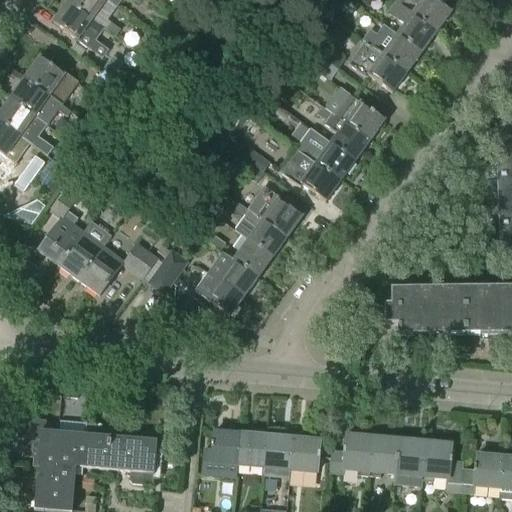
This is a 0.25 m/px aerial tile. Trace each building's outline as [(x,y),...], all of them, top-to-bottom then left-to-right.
[(70,0),(67,5),(103,31),(115,40),(120,33),(108,25),(118,12),(101,0),(70,0)] [(101,0),(118,12),(126,0),(129,0),(138,7),(142,0),(101,0)] [(280,33),(303,1),(301,0),(276,0),(262,20),(280,33)] [(398,0),(394,6),(435,35),(450,14),(429,0),(398,0)] [(67,5),(52,26),(101,61),(108,52),(95,43),(103,31),(67,5)] [(394,6),(387,16),(403,28),(396,38),(420,55),(435,35),(394,6)] [(369,33),(361,43),(363,45),(405,76),(420,55),(396,38),(389,48),(369,33)] [(125,55),(139,65),(147,54),(134,44),(125,55)] [(363,45),(347,67),(366,81),(367,79),(390,96),(405,76),(363,45)] [(324,50),(317,60),(336,74),(343,64),(324,50)] [(39,60),(24,81),(48,99),(61,108),(78,85),(65,76),(64,78),(39,60)] [(317,60),(310,69),(329,83),(336,74),(317,60)] [(107,66),(100,75),(120,89),(127,80),(107,66)] [(100,75),(94,85),(113,99),(120,89),(100,75)] [(24,81),(9,101),(46,128),(47,128),(58,113),(67,120),(70,115),(61,108),(48,99),(24,81)] [(94,85),(87,94),(106,108),(113,99),(94,85)] [(348,98),(333,119),(368,144),(383,123),(348,98)] [(0,113),(0,125),(29,146),(47,158),(52,150),(38,140),(46,128),(9,101),(0,113)] [(320,110),(313,120),(323,127),(320,131),(334,140),(329,147),(353,164),(368,144),(333,119),(320,110)] [(0,125),(0,180),(3,183),(15,167),(14,167),(29,146),(0,125)] [(498,229),(499,254),(511,253),(511,129),(494,130),(495,155),(496,180),(497,204),(498,229)] [(329,147),(315,166),(339,184),(353,164),(329,147)] [(249,153),(242,162),(262,176),(269,167),(249,153)] [(300,156),(283,179),(299,190),(301,188),(324,204),(339,184),(315,166),(307,161),(300,156)] [(52,162),(37,182),(52,192),(45,202),(49,204),(70,175),(52,162)] [(242,162),(236,171),(255,185),(262,176),(242,162)] [(263,189),(246,212),(285,241),(301,219),(277,203),(279,201),(263,189)] [(61,222),(37,253),(58,268),(83,234),(73,227),(78,221),(67,213),(75,202),(65,194),(50,214),(61,222)] [(237,206),(232,213),(242,221),(241,223),(254,233),(247,243),(271,260),(285,241),(246,212),(237,206)] [(83,234),(58,268),(78,283),(103,249),(83,234)] [(214,238),(209,245),(219,252),(224,245),(214,238)] [(247,243),(233,262),(257,280),(271,260),(247,243)] [(103,249),(78,283),(99,298),(122,267),(132,274),(147,254),(136,247),(124,264),(103,249)] [(171,253),(147,285),(163,297),(187,265),(171,253)] [(147,254),(132,274),(142,281),(157,261),(147,254)] [(257,280),(233,262),(223,255),(209,275),(243,299),(257,280)] [(243,299),(209,275),(191,299),(206,311),(217,318),(220,318),(223,315),(229,319),(243,299)] [(384,308),(384,327),(396,327),(396,337),(398,337),(398,333),(420,333),(419,298),(398,298),(398,292),(396,292),(396,308),(384,308)] [(511,296),(489,297),(490,332),(511,331),(511,296)] [(454,297),(419,298),(420,333),(455,332),(454,297)] [(489,297),(454,297),(455,332),(490,332),(489,297)] [(16,420),(15,440),(39,442),(33,511),(37,511),(71,511),(75,469),(82,470),(85,437),(40,433),(41,422),(16,420)] [(239,437),(237,467),(263,470),(266,439),(258,438),(259,432),(243,431),(242,437),(239,437)] [(203,452),(201,476),(236,479),(237,467),(239,437),(213,434),(211,453),(203,452)] [(85,437),(82,470),(128,474),(127,486),(152,488),(156,443),(85,437)] [(330,453),(328,476),(343,477),(343,472),(357,473),(357,478),(368,479),(371,440),(344,438),(343,454),(330,453)] [(266,439),(263,470),(290,472),(292,441),(266,439)] [(371,440),(368,479),(380,480),(380,475),(395,476),(397,442),(371,440)] [(292,441),(290,472),(316,474),(319,443),(292,441)] [(397,442),(395,476),(410,478),(409,483),(421,484),(424,445),(397,442)] [(424,445),(421,484),(432,485),(433,480),(447,481),(446,494),(459,495),(461,472),(462,465),(449,464),(450,447),(424,445)] [(461,472),(459,495),(473,496),(474,488),(500,490),(502,460),(475,458),(474,473),(461,472)] [(500,490),(499,501),(511,502),(511,460),(502,460),(500,490)] [(81,489),(93,490),(94,478),(82,477),(81,489)] [(0,508),(12,510),(14,496),(0,494),(0,508)]
